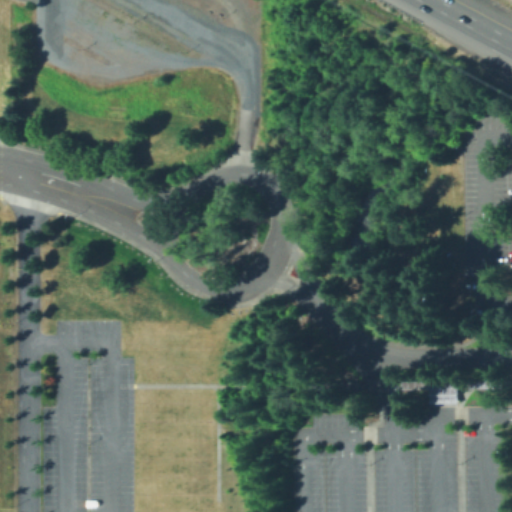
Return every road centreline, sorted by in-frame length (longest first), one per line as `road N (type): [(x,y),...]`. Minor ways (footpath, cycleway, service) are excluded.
road 1 (tertiary): [(178,201),(141,200),(53,166),(27,175),(169,255)]
road 2 (tertiary): [(169,255),(196,282),(233,285),(261,265),(277,230),(270,192),(241,173),(219,175),(178,201)]
